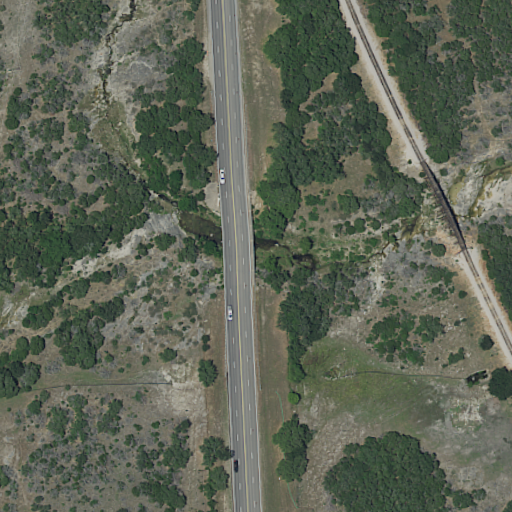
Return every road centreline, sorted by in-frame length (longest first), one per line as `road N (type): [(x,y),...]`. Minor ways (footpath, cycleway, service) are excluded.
road 1 (trunk): [(240,511),(230,277)]
road 2 (trunk): [(226,178),(217,0)]
